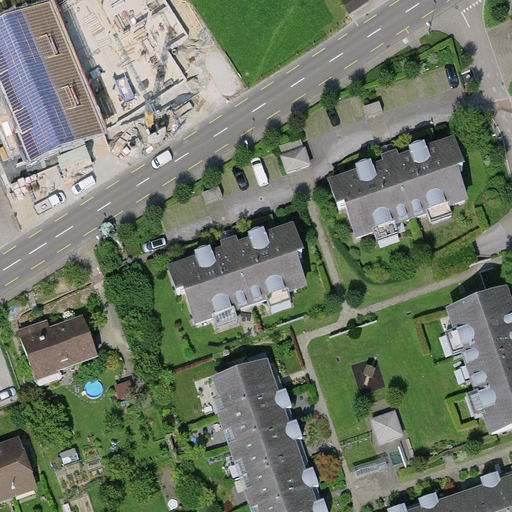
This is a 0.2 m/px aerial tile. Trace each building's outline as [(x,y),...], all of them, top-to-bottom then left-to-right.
[(371,3),(368,0),(343,0),(341,1),(351,16),(371,3)] [(172,10),(111,51),(143,99),(204,58),(172,10)] [(452,145),(323,193),(346,252),(474,204),(452,145)] [(286,231),(159,276),(181,337),(308,292),(286,231)] [(511,312),(505,293),(437,317),(483,444),(511,433),(511,312)] [(82,325),(17,345),(29,385),(94,366),(82,325)] [(321,511),(271,365),(211,385),(254,511),(321,511)] [(398,411),(373,417),(378,442),(404,437),(398,411)] [(18,448),(0,453),(0,503),(32,494),(18,448)] [(511,511),(511,481),(421,511),(511,511)]
